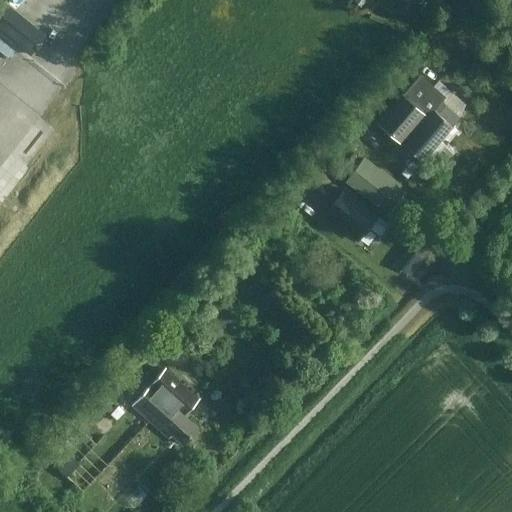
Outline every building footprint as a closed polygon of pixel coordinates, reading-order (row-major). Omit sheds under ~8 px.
[(0,28),(30,54),(46,36),(6,1),(0,7),(0,28)] [(422,159),(442,136),(459,116),(441,100),(443,98),(420,77),(380,122),(422,159)] [(393,209),(407,185),(359,158),(345,183),(393,209)] [(344,189),(324,214),(357,239),(359,240),(378,215),(377,214),(344,189)] [(82,491),(129,441),(149,420),(162,431),(164,428),(182,444),(198,427),(183,414),(192,405),(178,392),(181,388),(162,371),(135,400),(119,384),(78,427),(72,421),(41,453),(82,491)]
